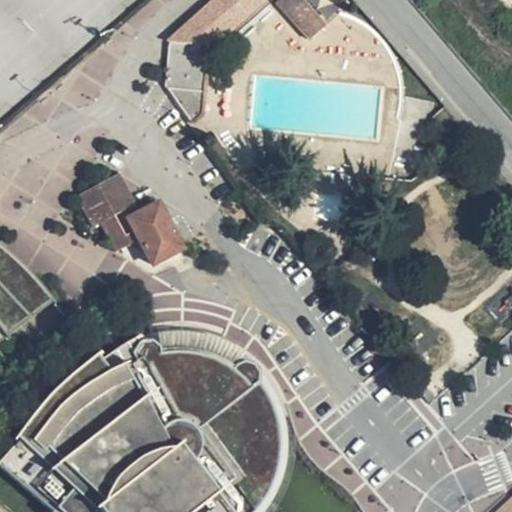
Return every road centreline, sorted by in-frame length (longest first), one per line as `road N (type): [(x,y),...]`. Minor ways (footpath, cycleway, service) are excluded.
road 1 (residential): [(448,495),(394,449),(287,300),(220,248),(125,109)]
road 2 (residential): [(383,0),(511,150)]
road 3 (residential): [(125,109),(117,96),(122,77),(186,0)]
road 4 (residential): [(125,109),(0,159)]
